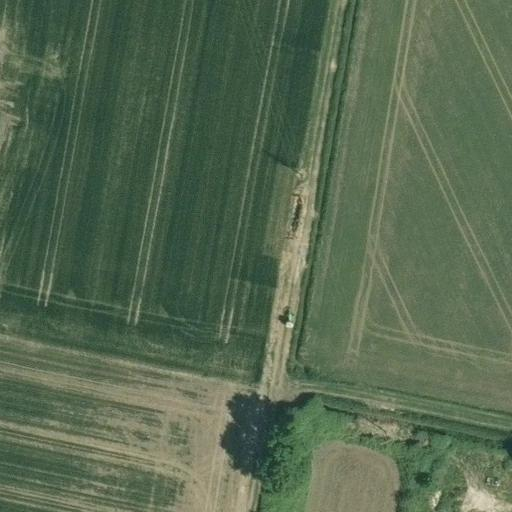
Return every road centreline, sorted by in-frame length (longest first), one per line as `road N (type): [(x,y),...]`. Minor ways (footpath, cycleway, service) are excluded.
road 1 (track): [(341,0),(250,511)]
road 2 (track): [(273,377),(511,428)]
